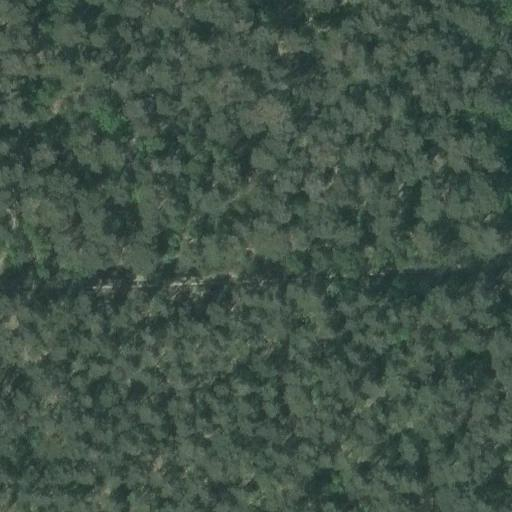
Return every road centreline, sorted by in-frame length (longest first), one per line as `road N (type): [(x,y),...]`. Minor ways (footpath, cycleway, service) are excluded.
road 1 (track): [(0,285),(511,268)]
road 2 (track): [(0,259),(40,0)]
